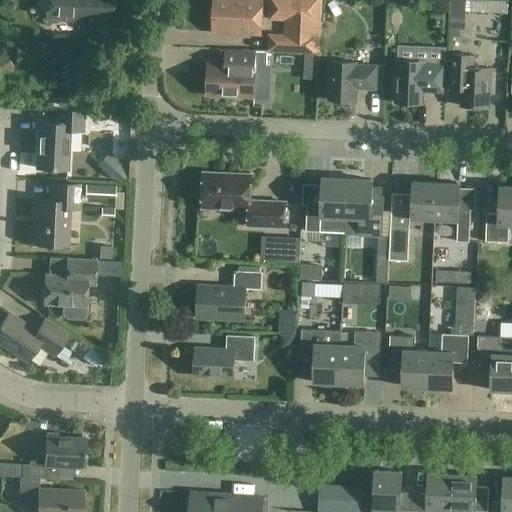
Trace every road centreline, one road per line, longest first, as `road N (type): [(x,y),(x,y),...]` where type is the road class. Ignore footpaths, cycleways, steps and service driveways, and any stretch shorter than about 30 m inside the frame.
road 1 (residential): [(511,422),(134,407)]
road 2 (residential): [(511,138),(151,123)]
road 3 (unclassified): [(134,407),(151,123)]
road 4 (residential): [(134,407),(0,390)]
road 5 (unclassified): [(151,123),(158,0)]
